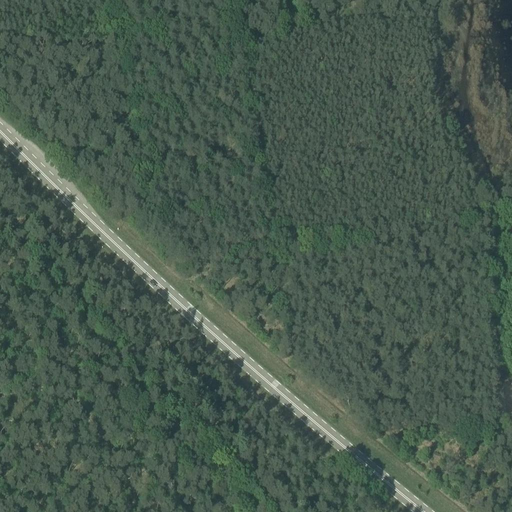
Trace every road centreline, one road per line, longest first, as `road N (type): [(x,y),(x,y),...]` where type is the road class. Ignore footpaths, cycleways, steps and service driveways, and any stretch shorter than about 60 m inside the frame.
road 1 (primary): [(422,511),(158,286),(0,133)]
road 2 (track): [(197,277),(511,223)]
road 3 (track): [(288,0),(295,38),(432,17),(468,43)]
road 4 (track): [(468,43),(462,87),(492,183)]
